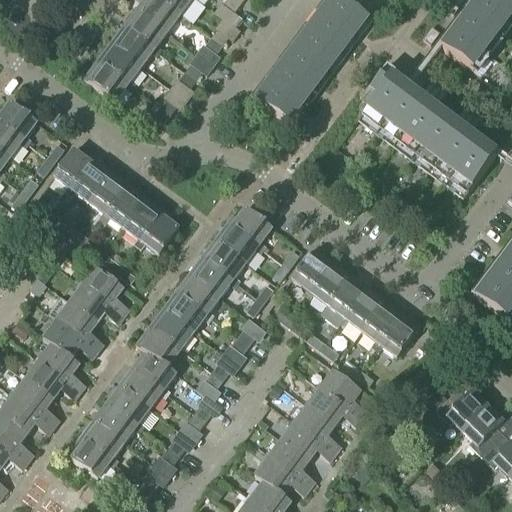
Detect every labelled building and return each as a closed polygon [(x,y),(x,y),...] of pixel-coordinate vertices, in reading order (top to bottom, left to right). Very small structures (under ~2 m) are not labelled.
[(48,0),(61,9),(68,0),(48,0)] [(182,29),(185,25),(151,0),(146,0),(136,14),(167,38),(177,25),(182,29)] [(151,0),(185,25),(185,24),(189,27),(203,9),(194,2),(190,0),(151,0)] [(244,0),(229,0),(228,1),(240,9),(246,1),(244,0)] [(344,35),(357,44),(371,26),(335,0),(332,0),(320,16),(333,26),(334,25),(345,34),(344,35)] [(511,0),(481,0),(441,54),(473,77),(511,24),(511,0)] [(449,0),(448,3),(459,11),(465,3),(461,0),(449,0)] [(228,1),(222,9),(234,18),(240,9),(228,1)] [(453,19),(459,11),(448,3),(442,11),(453,19)] [(157,52),(167,38),(136,14),(122,32),(159,59),(161,56),(157,52)] [(344,62),(357,44),(344,35),(345,34),(334,25),(333,26),(320,16),(306,34),(344,62)] [(156,63),(159,59),(122,32),(110,49),(141,73),(151,59),(156,63)] [(426,41),(423,44),(426,47),(429,49),(430,50),(433,46),(436,43),(439,38),(435,35),(432,32),(429,37),(426,41)] [(331,79),(344,62),(306,34),(294,51),(307,61),(308,60),(319,68),(318,69),(331,79)] [(217,35),(210,44),(222,53),(228,45),(228,43),(217,35)] [(216,60),(222,53),(210,44),(205,51),(216,60)] [(131,86),(141,73),(110,49),(97,66),(133,93),(135,90),(131,86)] [(203,49),(195,59),(209,70),(213,73),(220,64),(216,60),(205,51),(203,49)] [(318,96),(331,79),(318,69),(319,68),(308,60),(307,61),(294,51),(281,68),(318,96)] [(195,59),(189,68),(191,70),(202,78),(206,82),(213,73),(209,70),(195,59)] [(97,66),(83,84),(115,108),(125,94),(130,98),(133,93),(97,66)] [(305,113),(318,96),(281,68),(267,85),(281,95),(280,96),(292,104),(292,103),(305,113)] [(191,70),(185,78),(196,86),(202,78),(191,70)] [(368,97),(361,106),(369,112),(362,122),(466,201),(481,182),(482,181),(486,175),(497,161),(392,83),(396,77),(387,71),(368,97)] [(196,86),(185,78),(178,87),(189,95),(190,95),(196,86)] [(429,99),(438,87),(432,83),(423,95),(429,99)] [(292,131),(305,113),(292,103),(292,104),(280,96),(281,95),(267,85),(254,103),(292,131)] [(434,103),(443,91),(438,87),(429,99),(434,103)] [(443,91),(434,103),(439,107),(448,95),(443,91)] [(165,104),(159,113),(170,122),(176,113),(177,113),(165,104)] [(0,129),(27,149),(30,146),(26,142),(37,128),(10,108),(3,118),(0,116),(0,129)] [(464,125),(472,113),(467,109),(459,121),(464,125)] [(159,113),(152,121),(164,130),(165,129),(170,122),(159,113)] [(472,113),(464,125),(469,129),(478,117),(472,113)] [(478,117),(469,129),(474,133),(483,121),(478,117)] [(25,153),(27,149),(0,129),(0,155),(10,163),(20,150),(25,153)] [(47,164),(54,169),(64,156),(57,151),(47,164)] [(0,177),(0,176),(10,163),(0,155),(0,182),(2,184),(4,180),(0,177)] [(68,201),(95,165),(87,159),(84,164),(73,156),(53,183),(68,194),(64,199),(68,201)] [(44,183),(54,169),(47,164),(37,178),(44,183)] [(88,209),(112,178),(95,165),(68,201),(71,204),(75,199),(88,209)] [(102,227),(129,191),(112,178),(88,209),(102,219),(98,224),(102,227)] [(22,198),(29,204),(38,191),(31,186),(22,198)] [(123,235),(146,203),(129,191),(102,227),(106,229),(109,225),(123,235)] [(18,217),(29,204),(22,198),(12,212),(18,217)] [(136,252),(163,216),(146,203),(123,235),(136,245),(133,249),(136,252)] [(48,229),(53,222),(39,212),(34,219),(48,229)] [(227,229),(263,256),(266,252),(261,248),(272,234),(245,214),(237,226),(232,222),(227,229)] [(163,216),(136,252),(140,255),(144,250),(159,261),(179,235),(168,227),(171,222),(163,216)] [(53,222),(48,229),(61,239),(66,232),(53,222)] [(2,238),(14,246),(20,238),(9,229),(2,238)] [(261,259),(263,256),(227,229),(214,246),(246,269),(256,256),(261,259)] [(82,254),(87,247),(74,237),(68,244),(82,254)] [(0,251),(6,256),(14,246),(2,238),(0,241),(0,251)] [(235,283),(246,269),(214,246),(201,263),(238,290),(240,287),(235,283)] [(87,247),(82,254),(95,264),(101,257),(87,247)] [(64,250),(50,269),(56,273),(70,254),(64,250)] [(507,327),(511,320),(511,253),(475,303),(507,327)] [(306,304),(333,267),(315,254),(291,286),(306,296),(303,301),(306,304)] [(281,269),(289,275),(299,261),(292,256),(281,269)] [(235,294),(238,290),(201,263),(188,280),(220,304),(230,290),(235,294)] [(116,279),(121,273),(109,264),(104,271),(116,279)] [(327,312),(350,281),(333,267),(306,304),(310,307),(314,302),(327,312)] [(50,269),(45,275),(51,280),(56,273),(50,269)] [(279,288),(289,275),(281,269),(272,283),(279,288)] [(77,289),(124,323),(129,316),(115,305),(124,294),(95,273),(84,287),(80,285),(77,289)] [(116,279),(130,290),(135,283),(121,273),(116,279)] [(210,317),(220,304),(188,280),(176,297),(211,325),(214,321),(210,317)] [(338,334),(341,330),(368,294),(350,281),(327,312),(320,320),(338,334)] [(47,291),(38,285),(30,296),(39,302),(47,291)] [(118,331),(124,323),(77,289),(75,291),(79,294),(68,309),(96,330),(104,320),(118,331)] [(266,290),(256,304),(263,309),(274,295),(266,290)] [(361,338),(385,307),(368,294),(341,330),(345,333),(348,328),(361,338)] [(209,328),(211,325),(176,297),(163,315),(194,339),(204,325),(209,328)] [(49,321),(52,323),(97,357),(103,350),(89,340),(96,330),(68,309),(61,303),(49,321)] [(246,317),(253,322),(263,309),(256,304),(246,317)] [(375,356),(402,320),(385,307),(361,338),(375,349),(372,353),(375,356)] [(286,332),(291,324),(277,314),(272,321),(286,332)] [(184,352),(194,339),(163,315),(150,332),(186,359),(188,355),(184,352)] [(402,320),(375,356),(379,358),(382,354),(396,365),(420,333),(402,320)] [(41,344),(50,351),(51,350),(70,365),(71,364),(78,355),(91,365),(97,357),(52,323),(49,326),(53,329),(41,344)] [(291,324),(286,332),(298,341),(304,334),(291,324)] [(30,334),(20,327),(12,337),(23,344),(30,334)] [(144,357),(167,374),(178,359),(183,363),(186,359),(150,332),(135,351),(144,357)] [(237,344),(248,352),(254,344),(243,336),(237,344)] [(320,358),(326,350),(311,340),(306,347),(320,358)] [(436,342),(425,351),(432,359),(442,351),(436,342)] [(241,362),(248,352),(237,344),(230,354),(241,362)] [(37,362),(34,365),(79,399),(85,391),(71,382),(79,371),(71,364),(70,365),(51,350),(50,351),(40,364),(37,362)] [(326,350),(320,358),(333,367),(338,360),(326,350)] [(176,380),(167,374),(144,357),(131,375),(166,401),(169,397),(165,394),(176,380)] [(73,407),(79,399),(34,365),(31,369),(35,371),(25,385),(53,406),(60,397),(73,407)] [(355,383),(360,376),(346,366),(341,373),(355,383)] [(211,378),(222,387),(228,379),(217,370),(211,378)] [(164,404),(166,401),(131,375),(118,392),(149,415),(160,401),(164,404)] [(360,376),(355,383),(367,393),(373,385),(360,376)] [(361,397),(348,388),(333,377),(322,391),(318,388),(315,392),(361,426),(366,419),(352,408),(361,397)] [(215,396),(222,387),(211,378),(204,388),(215,396)] [(11,396),(8,400),(53,434),(59,426),(45,416),(53,406),(25,385),(14,399),(11,396)] [(275,389),(268,398),(276,404),(282,395),(275,389)] [(139,429),(149,415),(118,392),(105,410),(140,436),(143,432),(139,429)] [(355,433),(361,426),(315,392),(313,396),(317,398),(306,412),(334,432),(341,423),(355,433)] [(465,404),(457,396),(436,418),(450,432),(453,428),(463,438),(488,413),(472,397),(465,404)] [(9,406),(0,418),(0,420),(27,441),(34,431),(48,441),(53,434),(8,400),(5,403),(9,406)] [(138,439),(140,436),(105,410),(92,427),(123,450),(133,436),(138,439)] [(193,420),(204,429),(211,420),(200,412),(193,420)] [(327,443),(334,432),(306,412),(296,426),(292,423),(290,427),(335,460),(340,453),(327,443)] [(482,464),(504,442),(497,435),(504,428),(488,413),(463,438),(472,447),(468,451),(482,464)] [(19,451),(27,441),(0,420),(0,448),(27,468),(33,461),(19,451)] [(198,438),(204,429),(193,420),(186,429),(198,438)] [(258,429),(267,435),(269,432),(261,426),(258,429)] [(113,464),(123,450),(92,427),(79,444),(115,471),(118,467),(113,464)] [(329,468),(335,460),(290,427),(287,431),(291,433),(281,447),(308,467),(316,457),(329,468)] [(509,483),(511,480),(511,448),(511,449),(504,442),(482,464),(496,477),(499,474),(509,483)] [(112,474),(115,471),(79,444),(74,451),(78,454),(70,465),(97,485),(108,471),(112,474)] [(167,455),(178,464),(185,455),(174,446),(167,455)] [(301,477),(308,467),(281,447),(270,461),(266,458),(264,462),(309,495),(314,488),(301,477)] [(21,476),(27,468),(0,448),(0,475),(1,476),(8,466),(21,476)] [(172,472),(178,464),(167,455),(161,464),(172,472)] [(379,475),(385,469),(371,455),(365,461),(379,475)] [(265,468),(254,483),(261,488),(262,488),(282,503),(282,502),(290,492),(303,503),(309,495),(264,462),(261,466),(265,468)] [(442,477),(433,468),(427,474),(436,483),(442,477)] [(365,469),(354,481),(363,489),(374,477),(365,469)] [(141,490),(153,499),(160,489),(148,481),(141,490)] [(287,511),(290,508),(282,502),(282,503),(262,488),(261,488),(251,502),(247,499),(245,502),(258,511),(287,511)] [(224,496),(214,489),(207,499),(216,506),(224,496)] [(146,507),(153,499),(141,490),(135,499),(146,507)] [(232,493),(230,496),(243,505),(242,506),(246,509),(243,511),(258,511),(245,502),(232,493)] [(358,502),(349,493),(342,499),(352,508),(358,502)] [(124,505),(129,498),(124,494),(119,501),(124,505)]
